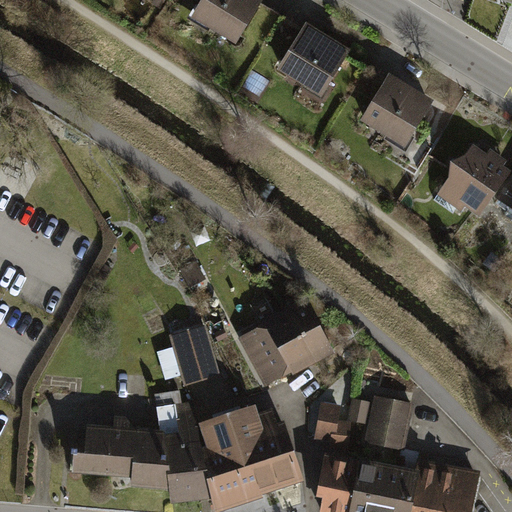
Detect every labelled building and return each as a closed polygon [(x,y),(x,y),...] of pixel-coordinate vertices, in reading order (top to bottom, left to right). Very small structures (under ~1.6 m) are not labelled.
[(270,0),(207,0),(198,17),(243,44),(270,0)] [(356,52),(314,25),(284,73),(326,99),(356,52)] [(432,109),(388,83),(359,133),(403,158),(432,109)] [(511,179),(474,152),(436,205),(473,232),(491,207),(511,179)] [(511,177),(511,179),(491,207),(511,221),(511,177)] [(190,264),(179,269),(188,286),(199,281),(190,264)] [(284,315),(309,364),(330,354),(311,318),(325,310),(310,296),(283,312),(284,315)] [(309,364),(284,315),(236,339),(261,388),(309,364)] [(168,338),(170,346),(194,339),(197,347),(190,349),(200,381),(216,376),(202,327),(168,338)] [(197,347),(194,339),(170,346),(183,386),(200,381),(190,349),(197,347)] [(171,507),(211,502),(205,482),(198,428),(194,403),(181,405),(179,392),(155,395),(160,433),(169,493),(171,507)] [(415,406),(379,399),(370,445),(406,452),(415,406)] [(371,404),(355,401),(351,422),(367,425),(371,404)] [(342,410),(324,407),(318,443),(332,445),(333,438),(338,439),(340,426),(342,410)] [(256,409),(198,428),(205,482),(211,502),(214,511),(230,511),(264,501),(263,498),(305,485),(285,424),(279,426),(273,411),(258,415),(256,409)] [(72,477),(132,481),(136,431),(130,431),(131,420),(115,419),(114,430),(87,428),(86,436),(72,435),(70,458),(74,458),(72,477)] [(352,426),(340,426),(338,439),(333,438),(332,445),(331,453),(351,453),(352,426)] [(169,493),(160,433),(136,431),(132,481),(132,490),(169,493)] [(353,511),(363,462),(326,455),(318,500),(324,502),(321,511),(353,511)] [(420,473),(363,462),(353,511),(476,511),(484,471),(423,459),(420,473)]
